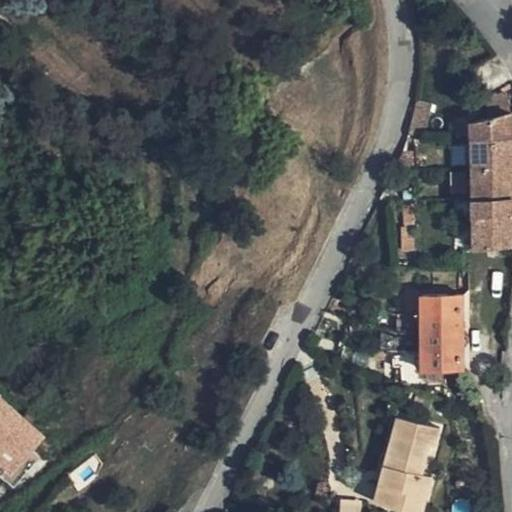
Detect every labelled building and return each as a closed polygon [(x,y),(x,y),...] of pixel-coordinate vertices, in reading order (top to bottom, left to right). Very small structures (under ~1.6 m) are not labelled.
[(483,82),(475,69),(462,76),(470,90),(476,86),(483,82)] [(490,93),(483,82),(476,86),(483,97),(490,93)] [(485,99),(491,119),(511,113),(511,107),(507,94),(485,99)] [(511,113),(491,119),(474,123),(477,247),(511,244),(511,113)] [(416,152),(405,152),(403,158),(398,169),(417,168),(416,152)] [(416,187),(406,187),(406,199),(416,200),(416,187)] [(415,205),(405,205),(408,225),(417,225),(415,205)] [(416,227),(406,228),(407,251),(417,250),(416,227)] [(466,369),(466,295),(424,295),(424,369),(466,369)] [(48,437),(0,393),(0,468),(11,478),(48,437)] [(400,468),(387,465),(377,503),(410,511),(423,511),(433,476),(424,474),(431,445),(435,446),(440,429),(400,417),(390,455),(402,457),(400,468)] [(390,455),(388,462),(387,465),(400,468),(402,457),(390,455)]
